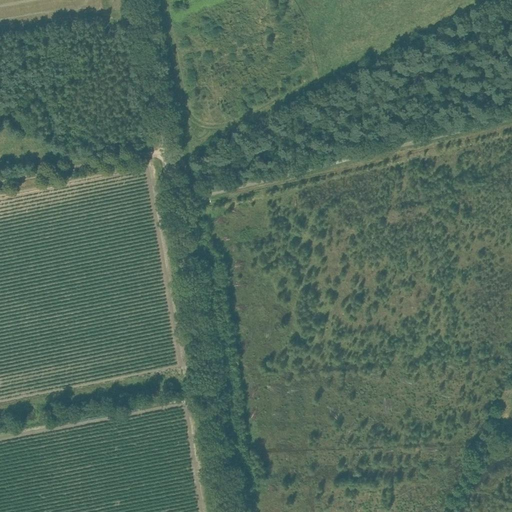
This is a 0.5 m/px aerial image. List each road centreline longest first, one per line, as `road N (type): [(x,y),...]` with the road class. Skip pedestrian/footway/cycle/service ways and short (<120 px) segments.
road 1 (unclassified): [(228,511),(142,0)]
road 2 (track): [(511,391),(449,511)]
